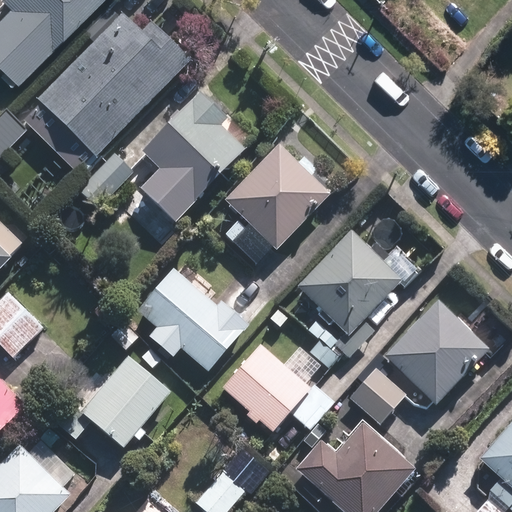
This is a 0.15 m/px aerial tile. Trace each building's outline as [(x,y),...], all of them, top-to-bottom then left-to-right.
[(1,0),(11,10),(0,20),(0,66),(19,85),(106,0),(1,0)] [(123,18),(37,104),(94,161),(190,65),(152,28),(142,38),(123,18)] [(227,123),(199,95),(141,154),(158,172),(139,191),(173,224),(244,153),(221,130),(227,123)] [(0,161),(29,132),(7,112),(0,119),(0,161)] [(279,148),(224,203),(275,253),(330,198),(279,148)] [(134,175),(115,156),(78,193),(97,212),(134,175)] [(0,273),(12,261),(11,259),(21,249),(19,246),(28,237),(15,225),(7,225),(0,218),(0,273)] [(350,235),(296,289),(344,336),(334,346),(348,360),(373,334),(364,324),(401,286),(350,235)] [(173,272),(137,315),(209,375),(245,332),(241,328),(243,325),(246,328),(267,302),(240,279),(219,305),(229,314),(227,317),(173,272)] [(44,330),(8,295),(0,302),(0,346),(14,360),(44,330)] [(437,303),(384,358),(436,408),(489,353),(437,303)] [(283,368),(259,347),(221,390),(249,415),(246,418),(256,426),(258,423),(272,434),(290,413),(310,431),(334,404),(308,382),(320,368),(299,349),(283,368)] [(128,358),(81,415),(124,451),(134,439),(139,443),(146,434),(141,431),(172,394),(128,358)] [(376,372),(350,402),(380,428),(406,397),(376,372)] [(0,383),(0,434),(26,408),(0,383)] [(333,454),(320,443),(294,472),(339,511),(379,511),(415,472),(404,463),(407,460),(363,421),(333,454)] [(511,511),(511,424),(479,461),(481,463),(479,489),(489,498),(476,511),(511,511)] [(28,456),(20,447),(0,467),(0,511),(57,511),(72,498),(63,489),(75,477),(40,444),(28,456)] [(224,471),(195,505),(203,511),(229,511),(248,491),(224,471)]
